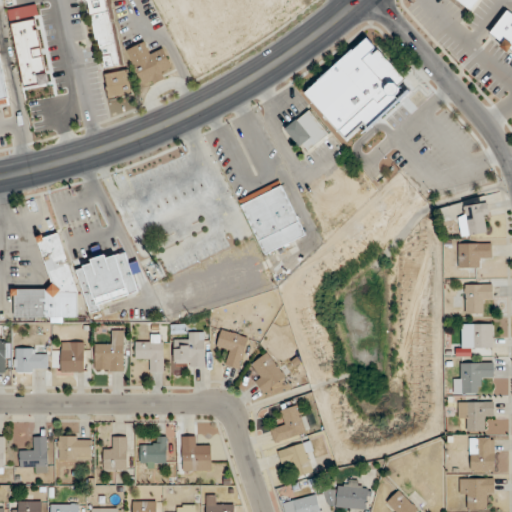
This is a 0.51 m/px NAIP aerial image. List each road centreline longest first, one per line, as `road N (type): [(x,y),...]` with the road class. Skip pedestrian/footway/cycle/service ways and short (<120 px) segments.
road 1 (tertiary): [(358,0),(254,78),(180,118),(114,146),(0,176)]
road 2 (residential): [(265,511),(236,421),(221,407),(0,403)]
road 3 (residential): [(511,167),(453,84),(375,0)]
